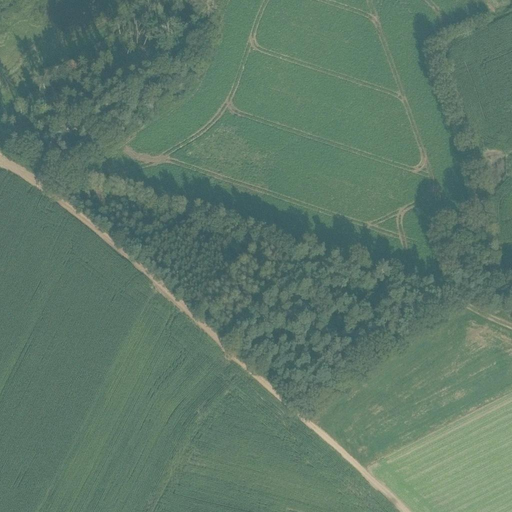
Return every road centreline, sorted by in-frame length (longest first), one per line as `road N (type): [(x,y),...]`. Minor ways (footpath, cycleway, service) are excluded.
road 1 (track): [(23,177),(39,168),(160,197),(402,275),(511,322)]
road 2 (track): [(23,177),(125,253),(404,511)]
